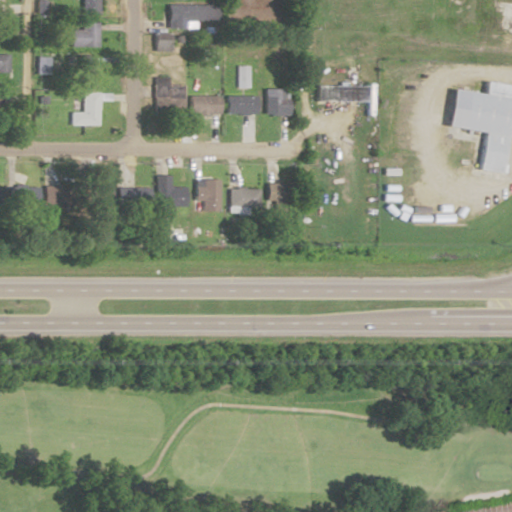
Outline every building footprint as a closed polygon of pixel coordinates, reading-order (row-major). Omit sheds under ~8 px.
[(79,0),(79,14),(96,14),(96,0),(79,0)] [(196,26),(196,5),(166,5),(166,26),(196,26)] [(96,24),(68,24),(68,47),(96,47),(96,24)] [(79,124),(95,125),(95,70),(80,70),(79,124)] [(180,86),(165,86),(165,79),(152,79),(152,115),(180,115),(180,86)] [(480,81),(510,86),(497,172),(474,168),(480,132),(442,126),(448,89),(478,94),(480,81)] [(364,86),(313,86),(313,102),(364,102),(364,86)] [(287,89),(263,89),(263,115),(287,115),(287,89)] [(186,115),(219,116),(219,96),(187,96),(186,115)] [(254,115),(254,96),(224,96),(224,115),(254,115)] [(152,176),(152,210),(180,210),(180,185),(169,185),(169,176),(152,176)] [(285,210),(285,183),(263,183),(263,210),(285,210)] [(216,210),(216,185),(196,185),(196,210),(216,210)] [(37,205),(37,186),(10,186),(10,205),(37,205)] [(49,187),(49,199),(58,199),(57,186),(49,187)] [(86,201),(92,200),(94,210),(112,208),(110,187),(84,189),(86,201)] [(224,207),(255,207),(255,189),(224,189),(224,207)]
